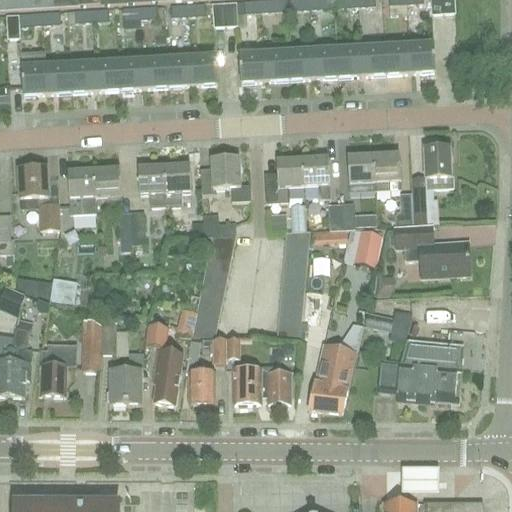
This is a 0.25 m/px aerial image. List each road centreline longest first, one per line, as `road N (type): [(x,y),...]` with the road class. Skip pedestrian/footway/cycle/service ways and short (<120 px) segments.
road 1 (residential): [(0,140),(511,111)]
road 2 (tertiary): [(511,451),(0,449)]
